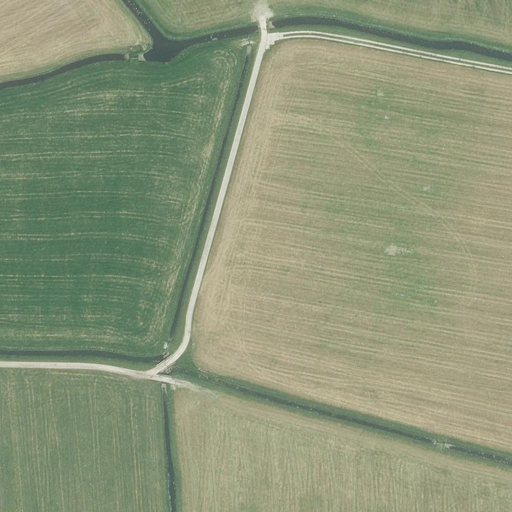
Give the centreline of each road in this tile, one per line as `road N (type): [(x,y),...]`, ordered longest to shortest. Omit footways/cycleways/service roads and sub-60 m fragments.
road 1 (track): [(261,12),(261,53),(186,341),(145,375)]
road 2 (track): [(264,38),(317,34),(511,71)]
road 3 (track): [(177,382),(94,366),(0,364)]
